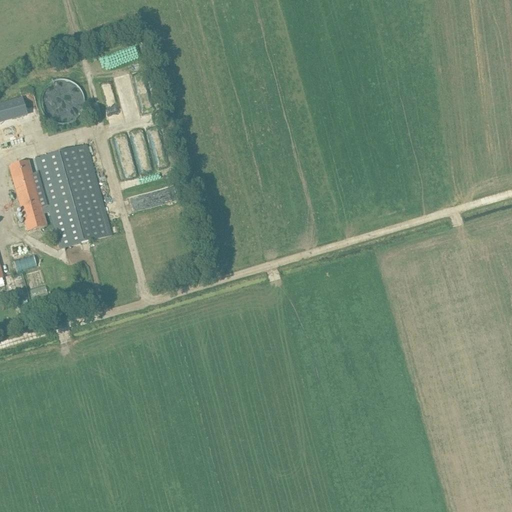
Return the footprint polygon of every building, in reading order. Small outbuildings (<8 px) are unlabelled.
[(120,93),(129,92),(129,80),(119,80),(120,93)] [(0,125),(27,117),(22,100),(0,106),(0,125)] [(47,207),(60,251),(112,237),(86,145),(34,160),(38,173),(32,175),(28,162),(8,167),(27,233),(47,228),(42,208),(47,207)] [(34,257),(10,263),(13,273),(36,267),(34,257)] [(68,312),(66,307),(58,309),(59,315),(68,312)]
